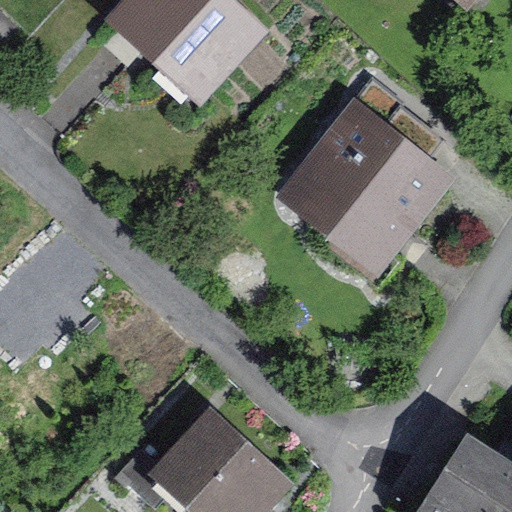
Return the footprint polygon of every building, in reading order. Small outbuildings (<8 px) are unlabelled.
[(194,114),(264,35),(223,0),(125,0),(99,30),(194,114)] [(443,0),(463,17),(477,0),(443,0)] [(374,287),(453,185),(350,106),(271,207),(374,287)] [(268,511),(286,492),(201,415),(139,484),(169,511),(268,511)] [(511,511),(511,470),(509,476),(454,443),(413,511),(511,511)]
